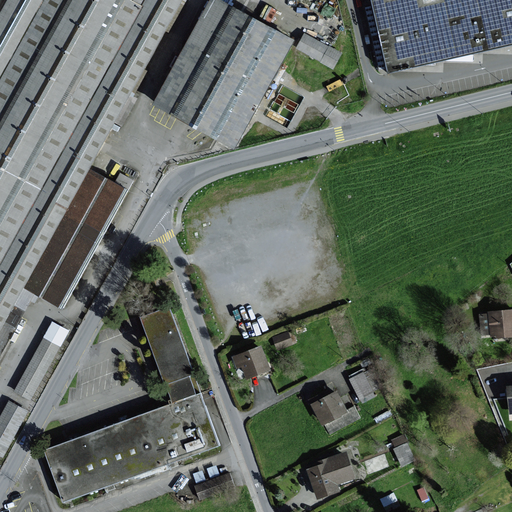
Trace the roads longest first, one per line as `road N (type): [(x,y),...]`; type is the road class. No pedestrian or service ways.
road 1 (residential): [(150,218),(184,175),(511,91)]
road 2 (residential): [(0,490),(150,218)]
road 3 (residential): [(234,420),(164,231),(150,218)]
road 4 (residential): [(381,345),(234,420)]
